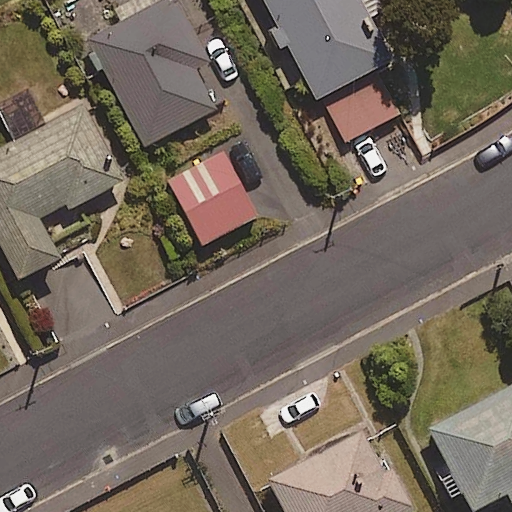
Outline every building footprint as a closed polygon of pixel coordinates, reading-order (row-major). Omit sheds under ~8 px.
[(224,50),(198,0),(168,0),(91,40),(146,146),(216,110),(193,66),(224,50)] [(392,63),(359,0),(263,0),(316,102),(392,63)] [(399,115),(383,85),(329,112),(344,143),(399,115)] [(124,181),(85,107),(0,151),(0,238),(21,279),(61,258),(43,223),(124,181)] [(257,217),(224,153),(169,181),(202,245),(257,217)] [(454,504),(466,498),(472,511),(510,493),(511,497),(511,388),(431,429),(446,459),(434,465),(454,504)] [(402,511),(410,508),(369,430),(271,481),(287,511),(402,511)]
